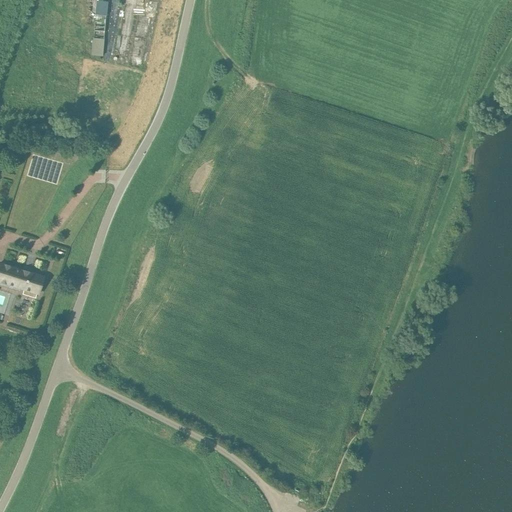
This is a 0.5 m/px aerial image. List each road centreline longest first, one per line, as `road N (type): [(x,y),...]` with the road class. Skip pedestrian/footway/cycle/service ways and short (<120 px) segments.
road 1 (unclassified): [(54,368),(110,209),(156,125),(192,0)]
road 2 (unclassified): [(54,368),(231,460),(270,511)]
road 3 (unknown): [(126,180),(86,181),(43,230),(0,248)]
road 4 (unclassified): [(0,508),(54,368)]
